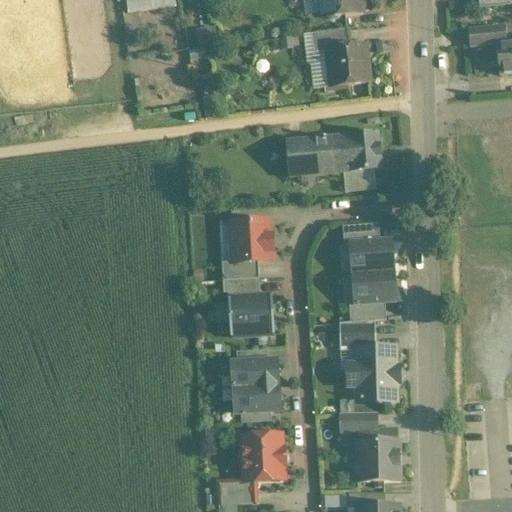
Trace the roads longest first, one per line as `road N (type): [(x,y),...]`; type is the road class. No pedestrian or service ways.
road 1 (track): [(421,101),(0,155)]
road 2 (residential): [(425,202),(319,218),(302,237),(294,281),(312,511)]
road 3 (secondary): [(434,511),(425,202)]
road 4 (secondary): [(425,202),(420,0)]
